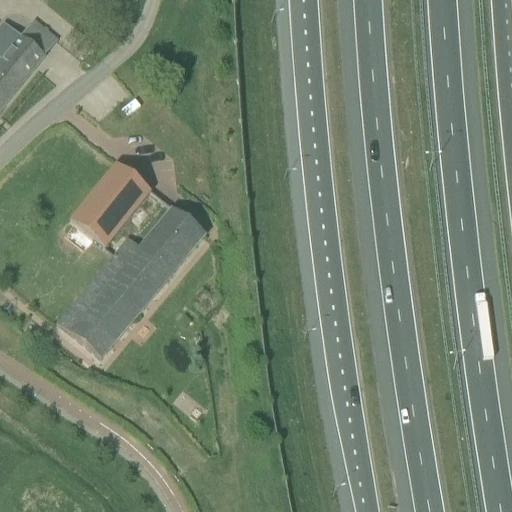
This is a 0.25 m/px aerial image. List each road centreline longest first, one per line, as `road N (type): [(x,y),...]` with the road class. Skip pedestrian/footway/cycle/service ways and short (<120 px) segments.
road 1 (motorway): [(310,0),(317,117),(372,511)]
road 2 (motorway): [(369,0),(382,185),(428,511)]
road 3 (motorway): [(501,511),(481,386),(446,0)]
road 4 (unclassified): [(0,160),(129,48),(151,0)]
road 5 (track): [(130,511),(107,472),(0,404)]
